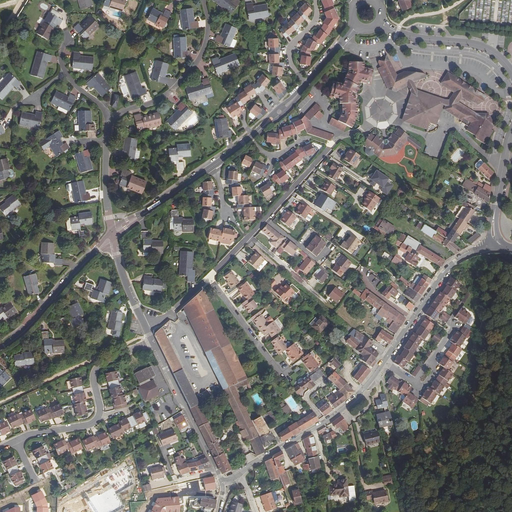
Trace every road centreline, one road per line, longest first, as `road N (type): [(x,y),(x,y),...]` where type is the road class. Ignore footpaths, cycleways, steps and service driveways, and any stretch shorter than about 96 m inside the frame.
road 1 (residential): [(15,440),(93,422),(100,407),(94,369),(152,339)]
road 2 (residential): [(207,277),(333,140)]
road 3 (residential): [(240,474),(332,417),(382,362)]
road 4 (residential): [(382,362),(443,272),(498,243)]
road 5 (residential): [(201,0),(207,28),(193,65),(163,96),(111,121)]
road 6 (tertiary): [(112,235),(0,348)]
road 7 (residential): [(152,339),(221,482)]
road 8 (unclassified): [(511,73),(479,45),(415,37),(380,23)]
road 9 (tertiary): [(213,166),(112,235)]
road 10 (residential): [(282,373),(207,277)]
